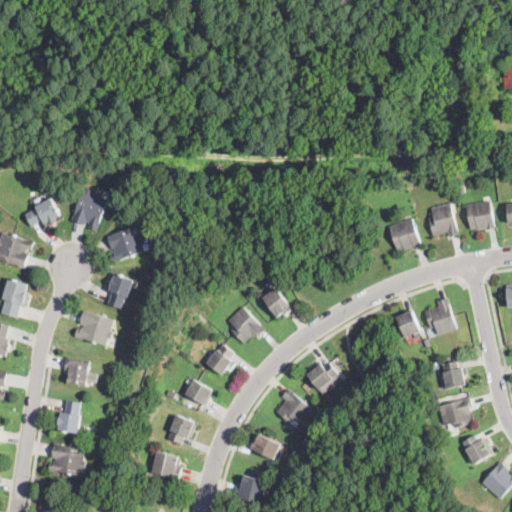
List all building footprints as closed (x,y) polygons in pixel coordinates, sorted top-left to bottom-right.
[(466,192),(458,193),(457,185),(465,184),(466,192)] [(94,190),(93,194),(95,195),(96,193),(103,195),(103,197),(109,200),(99,231),(90,228),(91,225),(90,224),(90,223),(88,222),(87,225),(73,221),(84,190),(86,191),(87,188),(94,190)] [(58,220),(56,221),(51,223),(51,222),(46,224),(44,221),(33,226),(26,211),(54,198),(62,216),(58,218),(58,220)] [(496,228),(491,229),(479,230),(479,229),(472,230),(468,205),(492,200),(497,228),(496,228)] [(460,230),(461,232),(461,235),(451,237),(450,231),(435,235),(430,218),(435,217),(433,208),(453,203),(460,230)] [(422,245),(417,247),(416,248),(415,247),(406,250),(405,249),(400,251),(391,226),(414,218),(424,245),(422,245)] [(136,227),(140,237),(143,236),(146,243),(143,244),(146,251),(115,262),(112,255),(115,254),(114,253),(116,251),(115,249),(114,249),(109,236),(136,226),(136,227)] [(14,235),(32,240),(36,241),(33,250),(31,249),(30,250),(28,250),(27,253),(31,254),(27,267),(0,260),(0,238),(2,239),(4,233),(14,235)] [(134,283),(130,296),(129,297),(127,296),(123,308),(110,304),(114,292),(107,290),(108,286),(113,272),(135,279),(134,283)] [(28,296),(26,304),(23,303),(19,318),(3,313),(7,299),(5,299),(10,279),(29,284),(28,292),(30,292),(28,296)] [(288,314),(286,315),(285,316),(283,315),(280,318),(265,298),(278,288),(294,309),(288,314)] [(458,324),(460,329),(440,336),(437,327),(432,328),(426,311),(441,306),(440,301),(449,298),(458,324)] [(263,334),(262,335),(261,336),(259,335),(256,337),(254,336),(246,344),(233,330),(237,326),(231,320),(244,307),(245,306),(268,329),(263,334)] [(408,337),(407,337),(398,317),(405,315),(404,314),(405,313),(413,310),(422,330),(408,337)] [(116,320),(113,329),(113,330),(115,331),(113,339),(110,338),(108,345),(77,336),(79,328),(82,329),(82,327),(85,328),(85,326),(81,325),(85,311),(116,320)] [(10,326),(8,336),(7,337),(12,338),(11,345),(13,345),(12,352),(10,351),(9,356),(0,354),(0,323),(10,326)] [(432,345),(428,347),(424,338),(428,336),(432,345)] [(229,371),(226,375),(209,363),(222,346),(223,343),(236,353),(231,359),(235,362),(229,371)] [(99,374),(98,381),(90,380),(89,386),(69,383),(70,376),(67,376),(68,371),(66,371),(68,357),(92,361),(91,373),(99,374)] [(460,369),(464,368),(468,385),(449,389),(444,365),(459,361),(460,369)] [(333,363),(335,366),(340,373),(334,378),(338,384),(328,393),(324,387),(321,390),(309,375),(323,363),(326,366),(331,362),(333,363)] [(9,374),(8,381),(7,386),(4,386),(3,389),(8,390),(6,400),(0,399),(0,370),(9,372),(9,374)] [(208,404),(207,405),(189,395),(196,380),(199,381),(215,390),(208,404)] [(316,409),(303,425),(301,424),(298,428),(278,412),(288,400),(284,397),(287,394),(290,389),(316,409)] [(176,399),(168,395),(170,390),(178,393),(176,399)] [(471,412),(474,423),(456,428),(454,422),(446,425),(441,407),(465,400),(465,399),(472,396),(476,407),(472,408),(473,412),(471,412)] [(82,404),(80,416),(83,416),(81,433),(60,430),(61,425),(57,424),(58,418),(62,418),(63,412),(67,413),(69,400),(83,402),(82,404)] [(196,432),(193,439),(187,437),(184,444),(170,438),(178,416),(179,414),(200,422),(196,432)] [(261,434),(275,441),(283,444),(275,460),(251,448),(256,438),(259,439),(261,434)] [(478,438),(480,441),(487,438),(496,454),(477,465),(464,443),(477,435),(478,438)] [(88,461),(87,468),(87,469),(84,468),(83,475),(51,470),(52,462),(55,463),(56,462),(57,462),(58,458),(53,458),(55,444),(87,449),(85,461),(88,461)] [(181,479),(154,472),(160,451),(180,456),(178,464),(184,465),(181,479)] [(509,473),(511,476),(511,488),(502,499),(484,482),(502,461),(509,467),(508,468),(511,470),(509,473)] [(270,482),(268,487),(263,504),(236,497),(239,484),(241,484),(241,482),(245,482),(247,476),(270,482)]
